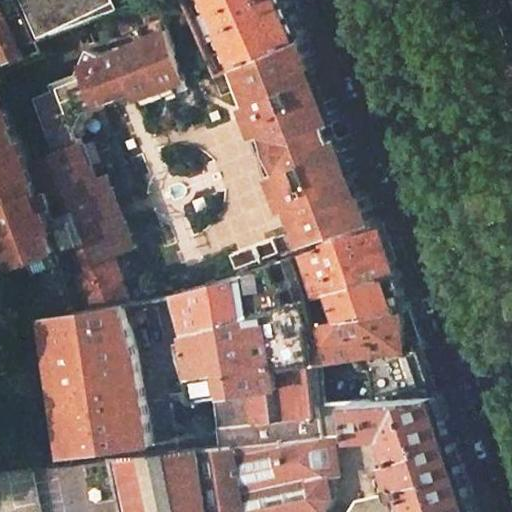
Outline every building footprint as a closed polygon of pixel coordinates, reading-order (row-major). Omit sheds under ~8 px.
[(27,57),(3,0),(0,0),(0,55),(5,67),(27,57)] [(38,40),(21,0),(3,0),(27,57),(44,50),(39,40),(38,40)] [(22,0),(40,37),(117,0),(22,0)] [(311,34),(296,0),(213,0),(217,8),(228,32),(234,45),(243,64),(251,61),(264,55),(311,34)] [(228,32),(217,8),(194,17),(205,41),(228,32)] [(112,206),(103,181),(98,183),(93,170),(85,173),(77,148),(85,145),(83,140),(79,130),(85,116),(94,113),(136,96),(138,99),(151,94),(163,89),(175,84),(176,84),(189,78),(170,30),(103,57),(89,50),(76,74),(79,81),(57,90),(35,99),(55,157),(23,168),(0,109),(0,244),(11,273),(55,257),(57,260),(62,259),(72,255),(81,278),(67,284),(78,315),(131,304),(124,284),(127,284),(118,260),(125,257),(130,255),(121,231),(112,206)] [(277,130),(290,167),(284,169),(306,224),(311,221),(319,241),(334,237),(336,240),(383,221),(363,169),(360,171),(354,158),(359,156),(351,137),(343,114),(336,98),(332,99),(328,88),(332,86),(316,44),(311,34),(264,55),(251,61),(265,99),(257,102),(270,132),(277,130)] [(243,64),(234,45),(211,55),(220,74),(243,64)] [(265,99),(251,61),(243,64),(257,102),(265,99)] [(76,74),(53,83),(57,90),(79,81),(76,74)] [(167,97),(179,92),(176,84),(175,84),(163,89),(167,97)] [(163,89),(151,94),(154,102),(167,97),(163,89)] [(85,116),(79,130),(83,140),(86,139),(96,116),(94,113),(85,116)] [(270,132),(284,169),(290,167),(277,130),(270,132)] [(93,170),(85,145),(77,148),(85,173),(93,170)] [(103,181),(112,206),(119,203),(110,178),(103,181)] [(129,227),(119,203),(112,206),(121,231),(129,227)] [(306,224),(313,243),(319,241),(311,221),(306,224)] [(397,260),(383,221),(336,240),(332,241),(322,245),(323,247),(308,252),(317,282),(355,271),(356,273),(397,260)] [(138,252),(129,227),(121,231),(130,255),(138,252)] [(238,270),(281,255),(276,240),(233,254),(238,270)] [(134,281),(125,257),(118,260),(127,284),(134,281)] [(279,367),(263,312),(304,300),(289,258),(180,293),(195,376),(192,377),(198,398),(219,395),(282,386),(279,367)] [(397,260),(356,273),(355,271),(317,282),(322,294),(400,271),(397,260)] [(413,308),(400,271),(322,294),(326,309),(331,323),(413,308)] [(322,294),(317,282),(307,285),(312,297),(322,294)] [(195,376),(180,293),(169,296),(131,304),(141,348),(150,405),(176,401),(198,398),(192,377),(195,376)] [(317,311),(312,297),(304,300),(263,312),(279,367),(318,362),(319,325),(321,324),(317,311)] [(141,348),(131,304),(78,315),(43,323),(63,457),(137,446),(156,443),(150,405),(141,348)] [(425,342),(413,308),(331,323),(321,324),(319,325),(318,362),(324,360),(374,351),(425,342)] [(331,323),(326,309),(317,311),(321,324),(331,323)] [(431,360),(425,342),(374,351),(377,369),(381,398),(442,394),(431,360)] [(328,402),(324,360),(318,362),(279,367),(282,386),(219,395),(220,414),(224,446),(328,435),(326,402),(328,402)] [(453,425),(442,394),(381,398),(358,400),(358,404),(360,433),(395,430),(398,443),(402,458),(399,463),(405,481),(401,482),(405,493),(408,503),(399,506),(402,511),(416,511),(474,484),(453,425)] [(358,404),(358,400),(328,402),(326,402),(328,435),(360,433),(358,404)] [(224,446),(220,414),(202,429),(178,423),(176,401),(150,405),(156,443),(137,446),(138,455),(157,453),(224,446)] [(329,475),(328,435),(224,446),(224,511),(325,511),(334,498),(329,475)] [(224,511),(224,446),(157,453),(138,455),(110,458),(122,511),(224,511)] [(122,511),(110,458),(64,467),(32,474),(39,511),(122,511)] [(483,511),(474,484),(416,511),(483,511)] [(408,503),(405,493),(360,503),(357,509),(357,511),(402,511),(399,506),(408,503)]
